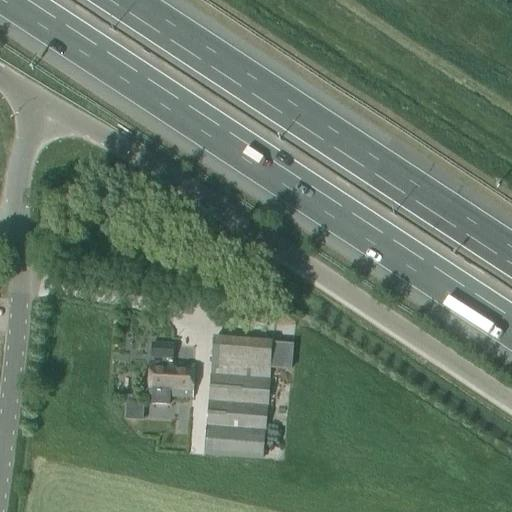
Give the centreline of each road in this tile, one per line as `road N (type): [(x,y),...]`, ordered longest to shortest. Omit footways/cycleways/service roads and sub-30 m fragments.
road 1 (motorway): [(14,0),(511,326)]
road 2 (unclassified): [(45,104),(172,175),(511,405)]
road 3 (motorway): [(511,257),(120,0)]
road 4 (unclassified): [(0,467),(22,285),(17,227)]
road 5 (unclassified): [(17,227),(18,182),(45,104)]
